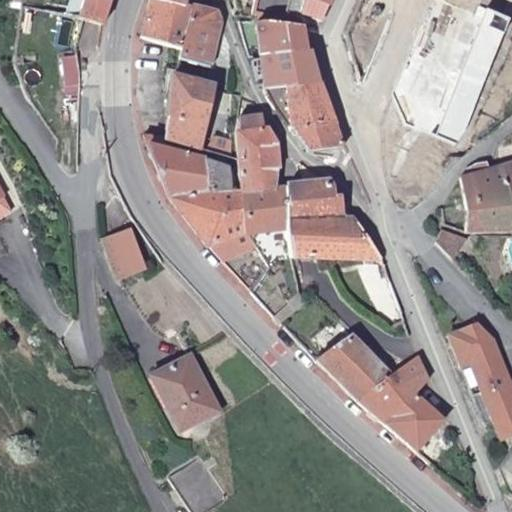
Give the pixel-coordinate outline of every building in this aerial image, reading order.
[(102,22),(109,0),(82,0),(78,16),(85,18),(102,22)] [(184,4),(167,0),(147,0),(142,34),(149,36),(182,44),(191,6),(184,4)] [(255,0),(254,4),(254,11),(283,17),(289,0),(255,0)] [(289,0),(283,17),(299,20),(301,15),(324,21),(332,0),(289,0)] [(221,20),(216,10),(191,6),(182,44),(180,51),(211,59),(221,20)] [(257,24),(260,53),(308,51),(305,27),(298,25),(263,19),(257,24)] [(260,53),(264,86),(322,84),(313,51),(308,51),(260,53)] [(180,74),(174,96),(173,100),(172,106),(165,139),(199,146),(214,82),(207,81),(180,74)] [(322,84),(264,86),(265,95),(265,96),(286,94),(289,126),(301,125),(336,121),(322,84)] [(286,94),(265,96),(289,126),(286,94)] [(275,140),(266,126),(247,129),(246,117),(237,117),(235,131),(237,156),(238,165),(240,187),(241,190),(274,186),(275,168),(279,167),(275,140)] [(344,145),(336,121),(301,125),(303,132),(308,151),(344,147),(344,145)] [(165,139),(149,134),(142,132),(169,196),(228,188),(228,163),(163,147),(165,139)] [(212,134),(204,148),(228,153),(231,138),(212,134)] [(336,165),(344,147),(308,151),(336,165)] [(511,185),(511,158),(502,162),(509,186),(511,185)] [(467,168),(460,175),(466,204),(466,229),(511,227),(511,185),(509,186),(502,162),(479,170),(476,163),(467,168)] [(330,180),(286,185),(287,215),(332,214),(330,180)] [(286,185),(274,186),(241,190),(244,233),(248,233),(287,226),(287,215),(286,185)] [(244,233),(241,190),(240,187),(228,188),(169,196),(213,250),(251,291),(270,268),(248,233),(244,233)] [(287,226),(290,258),(320,258),(348,258),(345,222),(345,215),(332,214),(287,215),(287,226)] [(345,222),(348,258),(382,258),(359,222),(345,222)] [(131,228),(102,236),(115,278),(144,268),(131,228)] [(465,235),(437,229),(435,241),(451,257),(465,235)] [(270,268),(251,291),(275,316),(296,296),(276,260),(270,268)] [(511,386),(494,339),(476,324),(449,335),(461,366),(471,362),(493,420),(501,438),(511,434),(511,386)] [(355,335),(315,359),(355,397),(392,372),(355,335)] [(392,372),(355,397),(426,461),(432,454),(432,449),(425,440),(446,417),(416,390),(427,379),(416,355),(392,372)] [(186,357),(147,377),(173,430),(213,410),(186,357)] [(471,362),(461,366),(483,422),(493,420),(471,362)] [(193,455),(161,476),(184,511),(197,511),(221,497),(193,455)]
